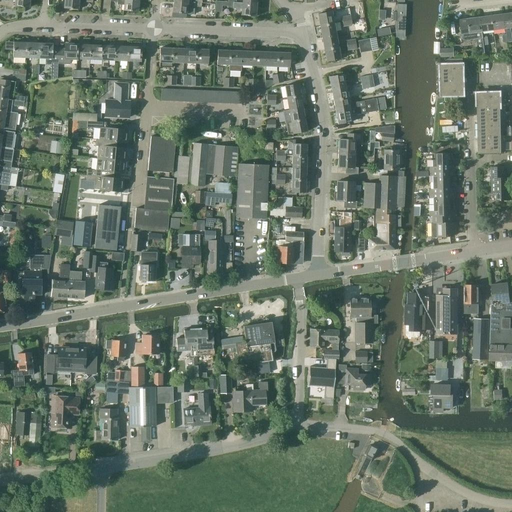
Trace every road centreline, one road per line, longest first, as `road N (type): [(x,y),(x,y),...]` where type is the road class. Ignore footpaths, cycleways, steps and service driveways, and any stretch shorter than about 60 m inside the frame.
road 1 (residential): [(0,479),(226,448),(287,429),(298,408),(298,277)]
road 2 (tertiary): [(0,326),(298,277)]
road 3 (residential): [(320,275),(327,129),(300,39)]
road 4 (residential): [(137,203),(155,30)]
road 5 (tertiary): [(320,275),(472,248)]
road 6 (residential): [(155,30),(300,39)]
road 7 (residential): [(472,248),(467,107)]
